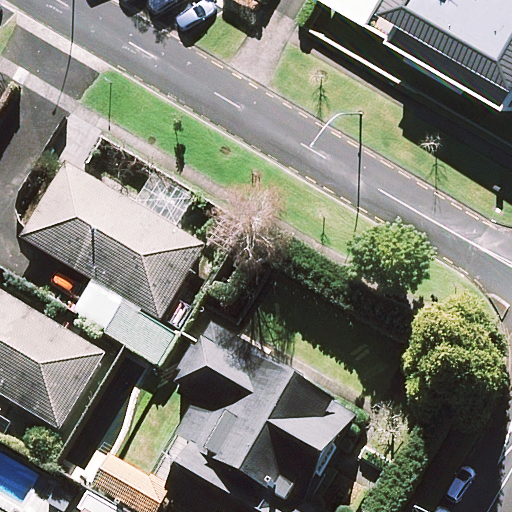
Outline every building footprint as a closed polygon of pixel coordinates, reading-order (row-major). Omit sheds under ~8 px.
[(511,0),(322,0),(320,4),(511,113),(511,0)] [(175,332),(221,248),(71,166),(25,250),(175,332)] [(112,358),(0,288),(0,402),(61,440),(112,358)] [(310,511),(364,421),(211,332),(171,400),(192,412),(146,491),(174,507),(181,511),(310,511)] [(98,500),(117,511),(170,511),(174,507),(146,491),(116,471),(98,500)] [(91,499),(87,496),(77,511),(112,511),(93,500),(91,499)]
